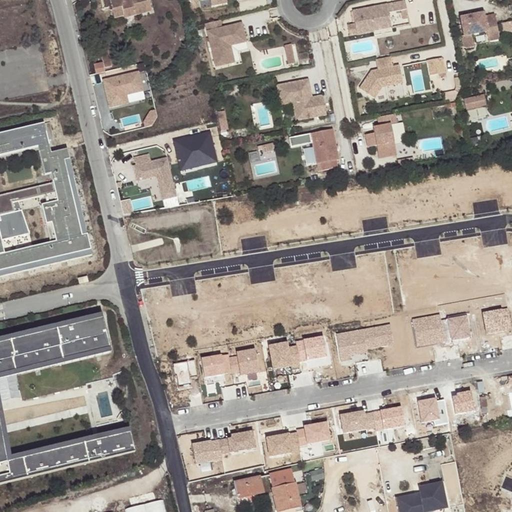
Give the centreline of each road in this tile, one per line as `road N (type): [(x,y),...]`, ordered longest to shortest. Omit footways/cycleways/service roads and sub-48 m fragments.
road 1 (residential): [(122,281),(59,0)]
road 2 (residential): [(185,511),(122,281)]
road 3 (unknown): [(324,15),(360,163)]
road 4 (residential): [(122,281),(0,308)]
